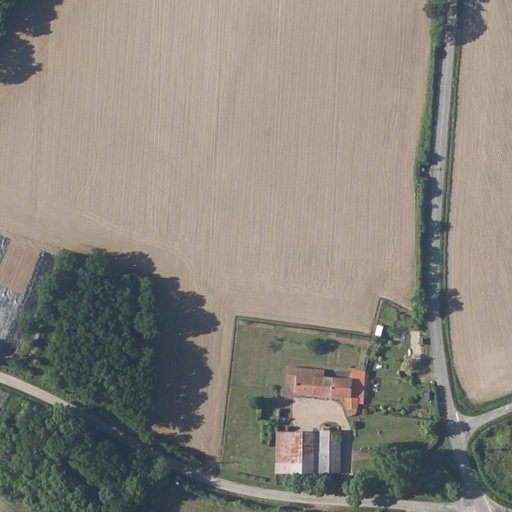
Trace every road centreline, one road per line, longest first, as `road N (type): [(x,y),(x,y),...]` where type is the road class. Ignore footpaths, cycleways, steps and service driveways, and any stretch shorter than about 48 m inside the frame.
road 1 (unclassified): [(0,377),(218,484),(327,503),(462,511)]
road 2 (tertiary): [(452,0),(433,268),(454,432)]
